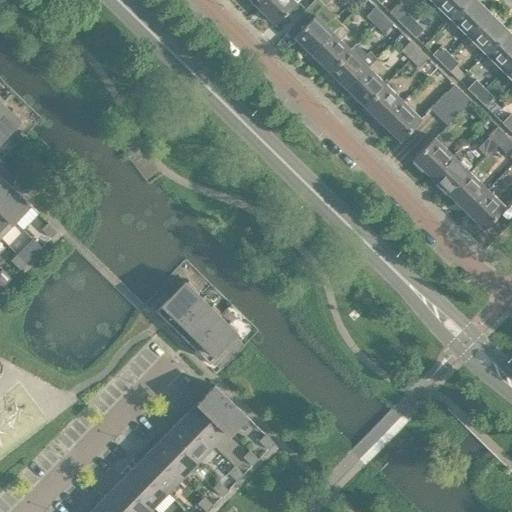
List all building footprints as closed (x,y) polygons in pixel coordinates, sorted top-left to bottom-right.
[(276,23),(297,2),(298,0),(263,0),(258,6),(276,23)] [(450,17),(467,0),(433,0),(444,11),(439,16),(446,23),(451,17),(450,17)] [(489,12),(476,0),(467,0),(450,17),(451,17),(468,34),(489,12)] [(406,27),(415,19),(398,2),(389,11),(406,27)] [(375,24),(384,15),(375,6),(366,15),(375,24)] [(485,51),(507,30),(489,12),(468,34),(485,51)] [(294,36),(312,53),(341,23),(334,16),(326,25),(315,14),(294,36)] [(383,32),(392,23),(384,15),(375,24),(383,32)] [(415,36),(423,28),(415,19),(406,27),(415,36)] [(329,70),(351,49),(350,49),(340,39),(349,30),(341,23),(312,53),(329,70)] [(511,59),(511,34),(507,30),(485,51),(503,68),(511,59)] [(410,59),(419,50),(410,41),(401,50),(410,59)] [(441,62),(449,53),(441,45),(432,53),(441,62)] [(353,46),(350,49),(351,49),(329,70),(347,88),(368,66),(377,58),(369,50),(364,56),(353,46)] [(418,67),(427,58),(419,50),(410,59),(418,67)] [(450,71),(458,62),(449,53),(441,62),(450,71)] [(511,59),(503,68),(511,77),(511,59)] [(347,88),(365,105),(386,84),(368,66),(347,88)] [(476,96),(484,88),(475,79),(467,88),(476,96)] [(376,116),(382,123),(404,101),(386,84),(365,105),(362,108),(373,119),(376,116)] [(438,116),(462,92),(454,84),(430,108),(438,116)] [(484,105),(493,96),(484,88),(476,96),(484,105)] [(446,125),(471,101),(462,92),(438,116),(446,125)] [(404,101),(382,123),(400,140),(421,118),(404,101)] [(10,110),(2,102),(0,104),(0,149),(10,140),(5,135),(20,120),(18,118),(20,116),(12,108),(10,110)] [(510,131),(511,128),(511,115),(510,113),(501,122),(510,131)] [(496,144),(505,135),(497,126),(488,135),(496,144)] [(505,152),(511,145),(511,140),(505,135),(496,144),(505,152)] [(430,175),(451,154),(434,137),(413,158),(430,175)] [(430,175),(448,193),(469,171),(451,154),(430,175)] [(448,193),(466,210),(487,189),(469,171),(448,193)] [(0,206),(13,220),(29,204),(0,175),(0,206)] [(487,189),(466,210),(484,228),(505,206),(487,189)] [(0,233),(13,220),(0,206),(0,233)] [(50,237),(56,231),(47,222),(41,228),(50,237)] [(34,253),(41,247),(31,238),(25,244),(34,253)] [(19,268),(26,262),(16,253),(10,260),(19,268)] [(0,279),(4,284),(10,278),(1,269),(0,269),(0,279)] [(170,330),(202,298),(194,290),(196,288),(187,280),(186,282),(184,280),(169,296),(164,291),(163,292),(151,304),(168,321),(165,325),(170,330)] [(219,315),(218,314),(220,312),(211,304),(210,306),(202,298),(170,330),(187,347),(219,315)] [(227,322),(219,315),(187,347),(192,352),(196,348),(213,365),(226,352),(222,347),(237,332),(235,331),(237,329),(229,321),(227,322)] [(230,432),(246,416),(214,384),(198,400),(230,432)] [(230,432),(198,400),(183,416),(212,444),(226,429),(230,433),(230,432)] [(197,460),(212,444),(183,416),(168,431),(197,460)] [(182,475),(197,460),(168,431),(153,447),(182,475)] [(267,449),(273,443),(264,434),(258,440),(267,449)] [(167,490),(182,475),(153,447),(138,462),(167,490)] [(251,465),(258,459),(248,450),(242,456),(251,465)] [(151,506),(167,490),(138,462),(123,478),(151,506)] [(236,481),(243,474),(233,465),(227,472),(236,481)] [(126,511),(145,511),(151,506),(123,478),(107,493),(126,511)] [(221,496),(227,490),(218,481),(212,487),(221,496)] [(95,511),(126,511),(107,493),(92,509),(95,511)] [(206,511),(212,505),(203,496),(197,502),(206,511)]
